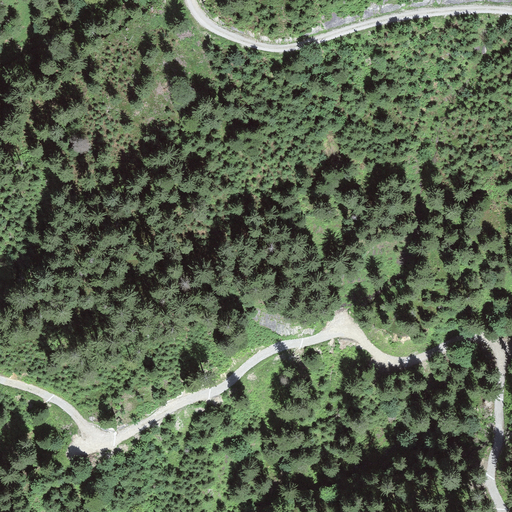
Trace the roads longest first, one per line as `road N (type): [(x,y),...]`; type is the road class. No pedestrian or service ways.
road 1 (track): [(0,379),(49,396),(90,430),(113,436),(220,388),(272,350),(326,332),(347,330),(395,361),(485,339),(505,356),(493,464),(503,511)]
road 2 (track): [(190,0),(220,32),(267,47),(388,19),(511,11)]
